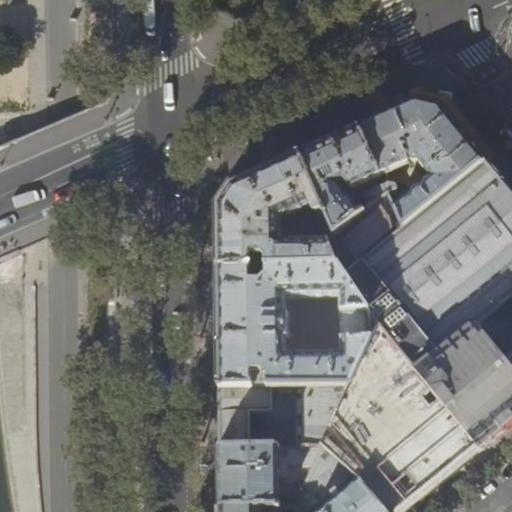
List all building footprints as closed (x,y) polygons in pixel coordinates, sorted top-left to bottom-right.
[(385,105),(389,115),(414,104),(413,100),(401,97),(385,105)] [(389,115),(358,129),(379,177),(410,162),(411,164),(414,165),(417,165),(420,164),(433,179),(395,210),(404,230),(486,163),(459,131),(440,108),(414,104),(389,115)] [(466,125),(459,131),(486,163),(492,158),(466,125)] [(328,142),(298,155),(337,237),(388,196),(382,184),(361,196),(361,198),(352,204),(345,195),(379,177),(358,129),(328,142)] [(298,155),(269,169),(231,186),(217,207),(218,269),(338,268),(329,244),(337,237),(298,155)] [(380,329),(418,375),(476,327),(486,319),(511,297),(511,195),(492,171),(487,165),(486,163),(404,230),(395,210),(391,202),(388,196),(337,237),(329,244),(338,268),(380,329)] [(387,182),(382,184),(388,196),(391,202),(397,198),(399,191),(396,183),(387,182)] [(220,415),(251,414),(273,414),(273,420),(298,420),(335,420),(380,329),(338,268),(218,269),(219,348),(220,415)] [(489,323),(486,319),(476,327),(484,337),(488,334),(489,323)] [(484,337),(476,327),(418,375),(433,394),(441,387),(456,405),(448,412),(481,453),(511,427),(511,371),(506,364),(484,337)] [(408,511),(436,489),(481,453),(448,412),(433,394),(418,375),(380,329),(335,420),(322,447),(351,478),(358,485),(383,511),(408,511)] [(251,414),(220,415),(220,438),(220,449),(252,448),(251,414)] [(322,447),(335,420),(298,420),(298,448),(322,449),(322,447)] [(383,511),(358,485),(342,499),(338,494),(330,500),(334,505),(324,511),(308,511),(351,478),(322,447),(322,449),(316,462),(305,485),(293,508),(296,511),(383,511)] [(220,465),(221,509),(267,509),(293,508),(305,485),(285,485),(285,474),(279,473),(279,459),(287,459),(287,449),(252,448),(220,449),(220,465)] [(291,462),(316,462),(322,449),(298,448),(291,449),(291,462)]
